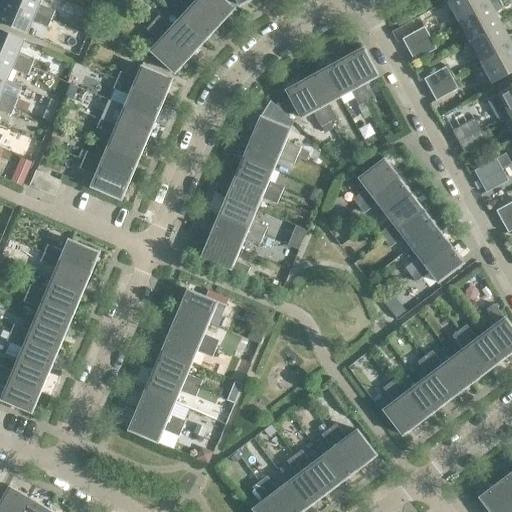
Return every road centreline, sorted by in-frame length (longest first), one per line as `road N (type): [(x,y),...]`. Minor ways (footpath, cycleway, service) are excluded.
road 1 (residential): [(58,465),(227,79),(285,28),(342,0)]
road 2 (residential): [(511,276),(357,0)]
road 3 (residential): [(380,511),(511,410)]
